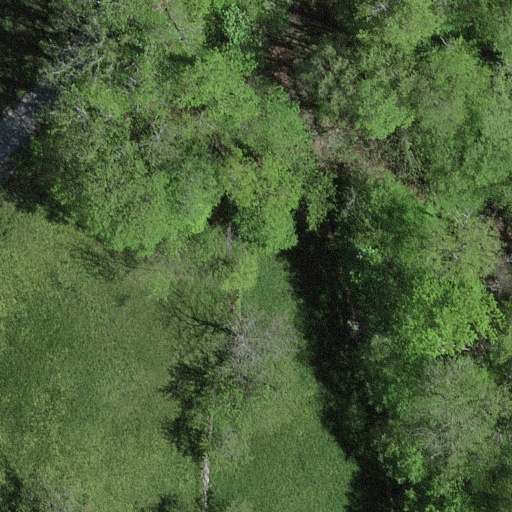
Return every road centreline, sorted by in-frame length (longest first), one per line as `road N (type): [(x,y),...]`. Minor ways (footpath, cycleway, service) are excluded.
road 1 (track): [(289,0),(316,162),(403,511)]
road 2 (residential): [(0,139),(46,88),(103,0)]
